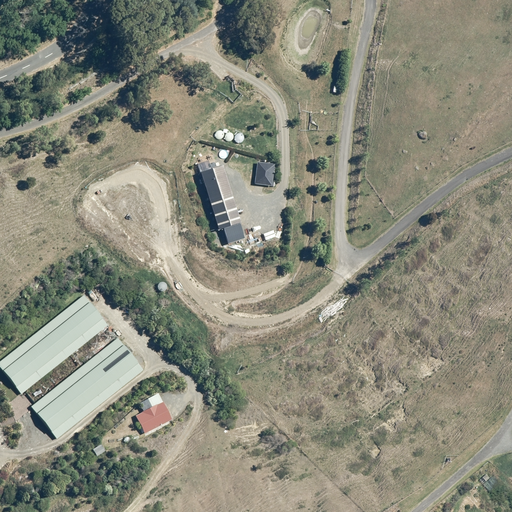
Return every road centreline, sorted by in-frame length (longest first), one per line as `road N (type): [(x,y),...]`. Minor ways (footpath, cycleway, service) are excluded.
road 1 (unknown): [(366,0),(344,155),(341,244),(368,251),(456,180),(511,152)]
road 2 (unknown): [(0,141),(253,0)]
road 3 (unclassified): [(0,77),(72,37),(93,0)]
